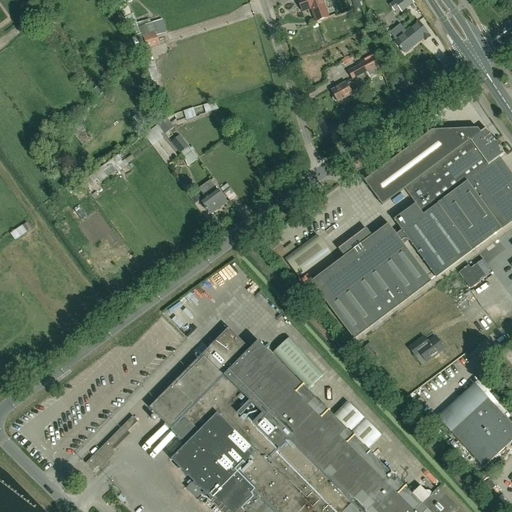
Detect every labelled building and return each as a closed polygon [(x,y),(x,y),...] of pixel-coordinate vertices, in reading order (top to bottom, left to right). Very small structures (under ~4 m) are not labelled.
[(302,0),(299,1),(303,13),(310,10),(315,22),(326,18),(326,17),(328,16),(321,0),(302,0)] [(396,0),(391,4),(395,10),(399,7),(403,11),(414,2),(412,0),(396,0)] [(144,25),(139,27),(133,14),(131,14),(127,4),(119,7),(135,37),(137,40),(144,38),(143,36),(147,35),(144,25)] [(401,23),(390,32),(396,39),(395,40),(406,53),(413,47),(412,46),(424,37),(426,40),(432,36),(419,21),(406,31),(401,23)] [(142,49),(147,48),(147,49),(160,45),(156,33),(147,35),(143,36),(144,38),(137,40),(142,49)] [(150,53),(149,50),(144,51),(145,54),(143,54),(146,64),(148,70),(149,70),(156,93),(163,92),(156,67),(154,61),(153,62),(150,53)] [(352,78),(378,64),(374,57),(348,71),(352,78)] [(101,82),(94,89),(100,95),(107,87),(101,82)] [(338,101),(352,93),(354,97),(361,93),(357,86),(354,88),(351,82),(347,84),(346,82),(332,89),(335,95),(334,97),(336,100),(338,100),(338,101)] [(362,114),(375,107),(372,101),(359,108),(362,114)] [(204,105),(204,106),(206,113),(218,110),(214,103),(204,105)] [(193,108),(190,109),(184,112),(187,120),(196,117),(193,108)] [(165,135),(174,127),(167,118),(158,125),(165,135)] [(49,138),(56,132),(63,127),(58,121),(55,124),(57,126),(53,129),(46,134),(49,138)] [(236,131),(240,128),(235,121),(231,124),(236,131)] [(157,125),(144,136),(152,146),(163,138),(160,134),(163,132),(157,125)] [(511,220),(511,175),(499,157),(504,154),(498,146),(499,144),(499,142),(497,141),(495,142),(485,128),(480,132),(478,129),(432,130),(364,181),(382,206),(400,192),(405,189),(415,203),(393,219),(402,230),(396,234),(388,223),(310,282),(354,339),(437,277),(501,229),(511,220)] [(85,130),(77,137),(83,145),(92,139),(85,130)] [(180,153),(189,146),(180,135),(171,142),(180,153)] [(210,181),(199,189),(206,199),(202,202),(205,207),(205,208),(206,209),(207,209),(210,214),(227,202),(218,190),(217,190),(210,181)] [(227,183),(220,188),(229,200),(236,196),(227,183)] [(80,184),(71,190),(75,196),(84,191),(80,184)] [(184,188),(189,195),(194,192),(188,185),(184,188)] [(195,204),(202,199),(196,190),(189,195),(195,204)] [(11,234),(15,241),(28,232),(27,232),(32,228),(28,222),(11,234)] [(276,239),(273,235),(266,240),(269,244),(276,239)] [(317,235),(285,259),(298,277),(330,253),(317,235)] [(277,240),(269,246),(272,250),(273,250),(280,259),(287,253),(277,240)] [(470,289),(492,273),(482,260),(470,269),(468,266),(458,274),(470,289)] [(206,494),(223,511),(461,511),(458,509),(457,509),(437,489),(430,496),(420,486),(411,496),(366,450),(381,435),(349,403),(334,418),(307,391),(324,374),(289,339),(272,356),(257,341),(255,342),(249,348),(229,327),(213,343),(149,407),(186,444),(171,459),(203,491),(202,492),(205,496),(206,494)] [(444,349),(435,337),(425,345),(421,339),(409,347),(415,356),(420,353),(426,362),(444,349)] [(380,353),(370,343),(363,350),(372,360),(380,353)] [(439,419),(449,429),(450,431),(449,431),(483,467),(511,440),(511,426),(485,398),(475,387),(465,396),(464,396),(439,419)] [(417,408),(424,402),(420,398),(414,404),(417,408)] [(133,417),(108,442),(86,463),(94,471),(105,460),(115,449),(113,447),(138,422),(133,417)]
